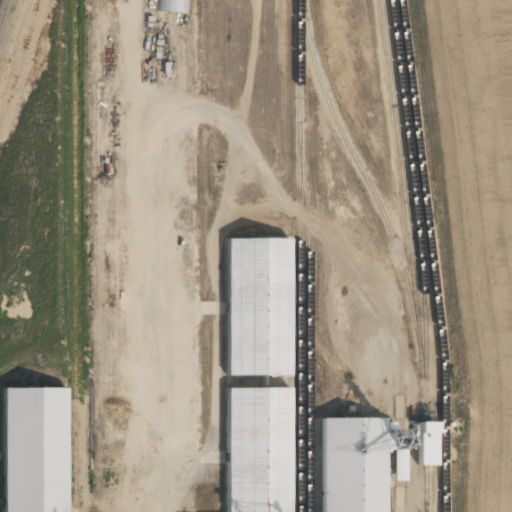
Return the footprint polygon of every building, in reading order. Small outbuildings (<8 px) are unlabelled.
[(190,0),(160,0),(160,13),(190,14),(190,0)] [(290,377),(289,239),(226,240),(227,377),(290,377)] [(4,388),(3,511),(66,511),(67,389),(4,388)] [(227,389),(226,511),(289,511),(290,389),(227,389)] [(437,466),(438,424),(419,424),(419,466),(437,466)]
